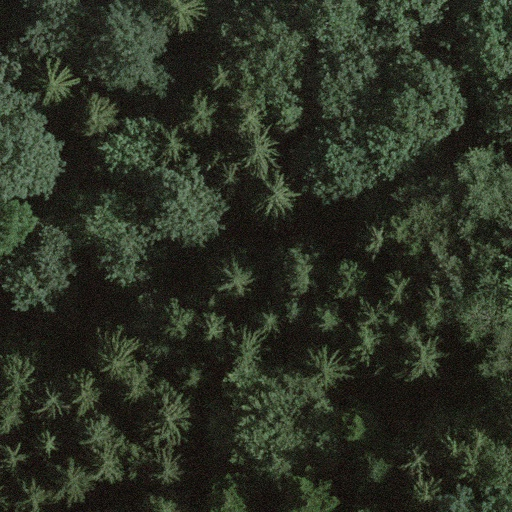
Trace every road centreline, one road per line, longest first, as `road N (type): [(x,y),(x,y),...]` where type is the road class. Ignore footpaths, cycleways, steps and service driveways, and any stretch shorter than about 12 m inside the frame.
road 1 (track): [(511,165),(224,241),(0,318)]
road 2 (track): [(0,264),(121,110),(269,0)]
